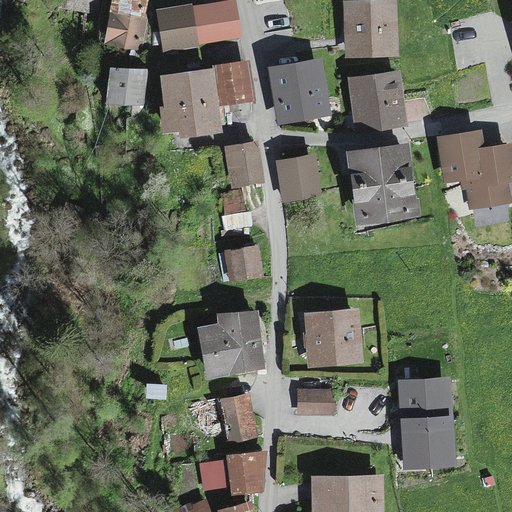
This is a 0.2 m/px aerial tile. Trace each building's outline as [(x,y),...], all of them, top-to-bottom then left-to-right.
[(65,0),(64,12),(95,17),(98,0),(65,0)] [(145,0),(104,0),(97,46),(138,52),(145,0)] [(226,0),(147,15),(154,54),(233,39),(226,0)] [(386,0),(339,2),(341,60),(394,58),(391,0),(386,0)] [(248,103),(242,61),(207,66),(213,108),(248,103)] [(269,72),(276,124),(327,116),(319,64),(269,72)] [(207,66),(148,72),(156,139),(215,132),(213,108),(207,66)] [(141,72),(101,70),(99,107),(139,109),(141,72)] [(341,81),(350,133),(400,124),(391,72),(341,81)] [(473,136),(430,144),(438,188),(462,184),(467,215),(511,206),(511,178),(506,146),(476,152),(473,136)] [(252,144),(218,150),(225,192),(260,186),(252,144)] [(403,148),(338,157),(349,229),(413,219),(403,148)] [(312,157),(277,162),(283,202),(319,196),(312,157)] [(256,247),(217,254),(223,284),(262,278),(256,247)] [(355,307),(296,313),(303,371),(361,364),(355,307)] [(247,315),(187,326),(198,385),(257,374),(247,315)] [(442,378),(385,381),(389,471),(446,469),(442,378)] [(335,390),(293,390),(293,418),(335,418),(335,390)] [(242,394),(199,405),(209,445),(253,434),(242,394)] [(250,453),(201,461),(208,499),(256,491),(250,453)] [(380,511),(378,474),(309,479),(311,511),(380,511)]
